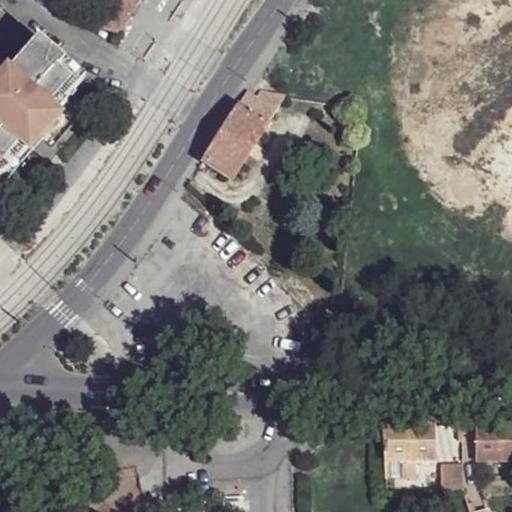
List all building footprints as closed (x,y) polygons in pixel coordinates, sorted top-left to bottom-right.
[(142,0),(112,0),(100,22),(120,37),(142,0)] [(82,72),(34,34),(4,72),(75,81),(82,72)] [(0,184),(31,148),(27,147),(57,112),(54,109),(75,81),(4,72),(0,77),(0,184)] [(248,92),(238,109),(266,126),(284,98),(262,95),(258,98),(248,92)] [(238,109),(204,163),(232,180),(266,126),(238,109)] [(433,425),(381,425),(384,455),(385,466),(436,461),(433,425)] [(462,425),(450,425),(450,436),(463,435),(462,425)] [(511,426),(475,426),(476,460),(511,460),(511,426)] [(463,472),(436,472),(438,493),(462,492),(463,472)] [(188,511),(188,500),(177,500),(177,511),(188,511)]
